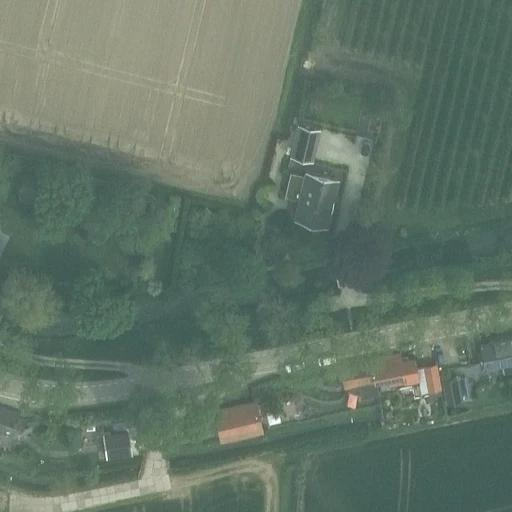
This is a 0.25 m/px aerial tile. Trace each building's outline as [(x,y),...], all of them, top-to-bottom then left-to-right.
[(296,125),(290,155),(313,160),(320,130),(296,125)] [(298,199),(294,215),(309,218),(310,223),(319,226),(322,221),(326,222),(330,203),(331,199),(337,175),(305,168),(303,175),(298,199)] [(171,198),(168,210),(177,212),(179,200),(171,198)] [(206,205),(197,213),(205,222),(214,214),(206,205)] [(511,337),(478,344),(481,363),(482,367),(502,363),(504,372),(511,370),(511,337)] [(377,356),(369,358),(373,383),(375,394),(376,394),(377,394),(375,382),(388,379),(389,381),(389,385),(404,382),(414,380),(417,392),(428,390),(425,366),(416,368),(415,364),(414,358),(401,361),(400,356),(400,352),(377,356)] [(340,363),(338,364),(340,372),(342,384),(343,389),(351,387),(352,391),(360,390),(361,397),(375,394),(373,383),(369,358),(340,363)] [(436,364),(425,366),(428,390),(430,397),(442,394),(441,391),(440,388),(439,384),(436,364)] [(456,378),(442,381),(446,404),(461,401),(460,400),(468,399),(464,378),(457,379),(456,378)] [(254,403),(216,412),(222,438),(260,429),(254,403)] [(0,430),(12,434),(18,412),(0,406),(0,430)] [(128,432),(104,435),(107,455),(131,452),(128,432)]
